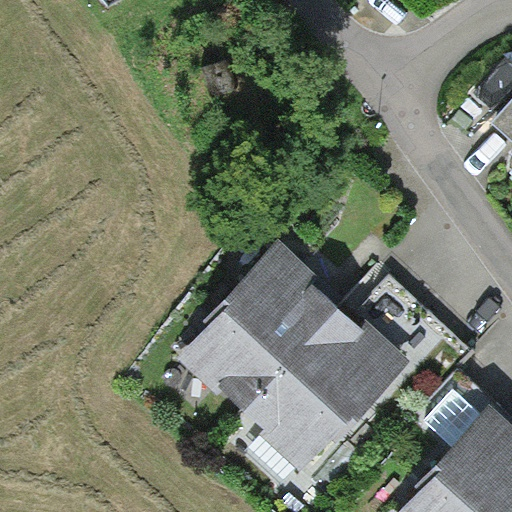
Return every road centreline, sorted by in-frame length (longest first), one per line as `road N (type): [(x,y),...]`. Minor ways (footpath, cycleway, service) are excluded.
road 1 (residential): [(511,272),(379,88)]
road 2 (residential): [(511,9),(454,31),(379,88)]
